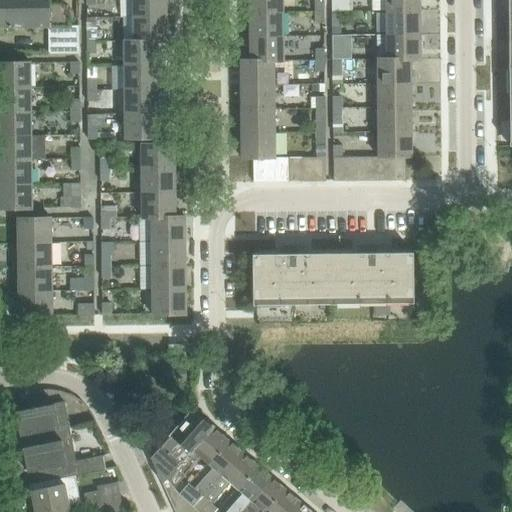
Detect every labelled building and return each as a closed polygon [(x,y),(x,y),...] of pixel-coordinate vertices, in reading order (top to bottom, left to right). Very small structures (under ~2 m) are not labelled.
[(0,0),(0,26),(48,26),(49,53),(79,53),(79,27),(69,27),(69,9),(54,9),(54,5),(49,4),(49,0),(0,0)] [(132,0),(133,17),(167,16),(166,0),(132,0)] [(282,0),(249,0),(249,12),(283,11),(282,0)] [(315,0),(315,11),(324,11),(324,0),(315,0)] [(331,0),(331,11),(340,11),(352,11),(352,0),(331,0)] [(420,10),(419,0),(386,0),(386,10),(420,10)] [(386,10),(387,34),(420,34),(420,10),(386,10)] [(249,12),(250,36),(283,35),(283,11),(249,12)] [(324,23),(324,11),(315,11),(315,23),(324,23)] [(340,23),(340,11),(331,11),(331,23),(340,23)] [(167,41),(167,16),(133,17),(133,41),(157,41),(167,41)] [(87,30),(87,41),(96,41),(95,29),(87,30)] [(420,59),(420,34),(387,34),(387,59),(411,58),(411,59),(420,59)] [(283,35),(250,36),(250,60),(283,60),(283,35)] [(332,35),(332,59),(341,59),(351,59),(351,35),(332,35)] [(96,53),(96,41),(87,41),(87,53),(96,53)] [(123,41),(123,66),(157,65),(157,41),(133,41),(123,41)] [(315,48),(315,59),(324,59),(324,48),(315,48)] [(377,60),(378,83),(411,83),(411,59),(411,58),(387,59),(377,60)] [(324,59),(315,59),(315,72),(324,71),(324,59)] [(341,59),(332,59),(333,84),(342,84),(341,59)] [(240,60),(240,85),(274,84),(274,62),(283,62),(283,60),(250,60),(240,60)] [(70,73),(79,73),(79,61),(70,61),(70,73)] [(0,62),(0,86),(31,86),(30,62),(0,62)] [(123,66),(124,90),(158,89),(157,65),(123,66)] [(87,67),(87,90),(96,90),(96,67),(87,67)] [(411,107),(411,83),(378,83),(378,107),(411,107)] [(274,84),(240,85),(241,109),(274,108),(274,84)] [(0,86),(0,111),(31,111),(31,86),(0,86)] [(158,114),(158,89),(124,90),(108,90),(108,106),(124,106),(124,114),(158,114)] [(96,101),(96,90),(87,90),(88,101),(96,101)] [(295,108),(316,108),(325,108),(325,97),(301,97),(301,103),(295,104),(295,108)] [(333,97),(333,108),(342,108),(342,97),(333,97)] [(71,99),(71,111),(80,111),(79,99),(71,99)] [(378,107),(378,131),(411,131),(411,107),(378,107)] [(241,109),(241,133),(274,132),(274,108),(241,109)] [(325,120),(325,108),(316,108),(316,120),(325,120)] [(342,120),(342,108),(333,108),(333,120),(342,120)] [(0,111),(0,135),(31,135),(31,111),(0,111)] [(80,122),(80,111),(71,111),(71,122),(80,122)] [(124,138),(158,138),(158,114),(124,114),(124,138)] [(97,126),(88,127),(88,139),(97,138),(97,126)] [(393,156),(405,156),(412,156),(411,131),(378,131),(379,156),(381,156),(393,156)] [(253,157),(265,157),(275,157),(274,132),(241,133),(241,158),(253,157)] [(0,135),(0,159),(31,159),(31,135),(0,135)] [(140,143),(141,168),(175,167),(174,143),(140,143)] [(325,145),(316,145),(317,158),(325,158),(325,145)] [(344,145),(333,145),(333,158),(344,158),(344,145)] [(80,159),(80,147),(71,147),(71,159),(80,159)] [(381,180),(381,156),(379,156),(379,157),(369,158),(370,180),(381,180)] [(393,180),(393,156),(381,156),(381,180),(393,180)] [(405,156),(393,156),(393,180),(405,180),(405,156)] [(100,157),(100,169),(116,169),(116,157),(100,157)] [(265,157),(253,157),(254,181),(254,182),(266,181),(265,157)] [(275,157),(265,157),(266,181),(278,181),(277,159),(275,159),(275,157)] [(301,158),(289,159),(290,181),(301,181),(301,158)] [(313,158),(301,158),(301,181),(314,181),(313,158)] [(317,158),(313,158),(314,181),(326,181),(325,158),(317,158)] [(345,158),(344,158),(333,158),(334,181),(346,181),(345,158)] [(357,158),(345,158),(346,181),(358,180),(357,158)] [(357,158),(358,180),(370,180),(369,158),(357,158)] [(0,159),(0,183),(32,184),(31,159),(0,159)] [(80,170),(80,159),(71,159),(71,170),(80,170)] [(278,181),(290,181),(289,159),(277,159),(278,181)] [(175,192),(175,167),(141,168),(141,192),(175,192)] [(100,169),(100,180),(118,180),(118,169),(116,169),(100,169)] [(32,184),(0,183),(0,208),(32,208),(32,184)] [(81,207),(80,184),(55,184),(55,194),(65,194),(65,199),(59,199),(59,208),(81,207)] [(110,192),(101,192),(101,204),(110,204),(110,192)] [(141,218),(151,218),(151,216),(175,216),(175,192),(141,192),(141,218)] [(101,206),(101,217),(110,217),(110,206),(101,206)] [(185,216),(175,216),(151,216),(151,218),(151,241),(185,240),(185,216)] [(17,218),(18,242),(51,242),(51,217),(17,218)] [(84,229),(92,229),(92,217),(83,217),(84,229)] [(110,229),(110,217),(101,217),(101,229),(110,229)] [(185,265),(185,240),(151,241),(152,265),(185,265)] [(18,242),(18,267),(52,266),(51,242),(18,242)] [(354,253),(333,253),(333,304),(336,304),(336,298),(409,297),(409,303),(413,303),(413,252),(386,252),(375,252),(375,244),(361,244),(361,252),(354,253)] [(333,304),(333,253),(307,253),(296,253),(296,245),(282,245),(282,253),(274,253),(252,254),(253,305),(257,305),(257,299),(330,298),(330,304),(333,304)] [(102,254),(102,266),(111,266),(111,254),(102,254)] [(85,255),(85,266),(94,266),(94,255),(85,255)] [(152,265),(152,290),(186,289),(185,265),(152,265)] [(18,267),(18,291),(52,291),(52,266),(18,267)] [(94,278),(94,266),(85,266),(85,278),(94,278)] [(111,277),(111,266),(102,266),(102,277),(111,277)] [(186,314),(186,289),(152,290),(152,314),(186,314)] [(52,315),(52,291),(18,291),(19,316),(52,315)] [(78,315),(94,315),(94,303),(78,303),(78,315)] [(111,303),(102,303),(102,315),(111,315),(111,303)] [(169,358),(186,358),(186,344),(168,344),(169,358)] [(23,448),(72,438),(64,401),(15,411),(20,435),(31,433),(33,445),(22,447),(23,448)] [(151,457),(175,511),(198,511),(193,507),(186,501),(179,495),(166,480),(213,426),(193,409),(151,457)] [(213,426),(166,480),(173,488),(199,457),(206,463),(227,438),(213,426)] [(30,483),(30,485),(75,476),(105,470),(105,468),(102,456),(102,455),(76,460),(72,438),(23,448),(27,472),(38,469),(41,481),(30,483)] [(194,489),(203,496),(241,451),(227,438),(206,463),(212,468),(194,489)] [(203,496),(193,507),(198,511),(213,511),(217,509),(211,504),(229,483),(236,489),(257,464),(241,451),(203,496)] [(241,511),(272,477),(257,464),(236,489),(242,494),(225,511),(241,511)] [(30,485),(31,489),(35,510),(68,504),(68,505),(80,502),(80,501),(77,502),(76,496),(78,493),(75,476),(30,485)] [(272,477),(241,511),(256,511),(259,509),(263,511),(267,511),(287,490),(272,477)] [(84,493),(85,501),(100,498),(98,490),(84,493)] [(294,511),(302,503),(287,490),(267,511),(294,511)] [(102,507),(100,498),(85,501),(87,510),(102,507)] [(294,511),(312,511),(302,503),(294,511)]
